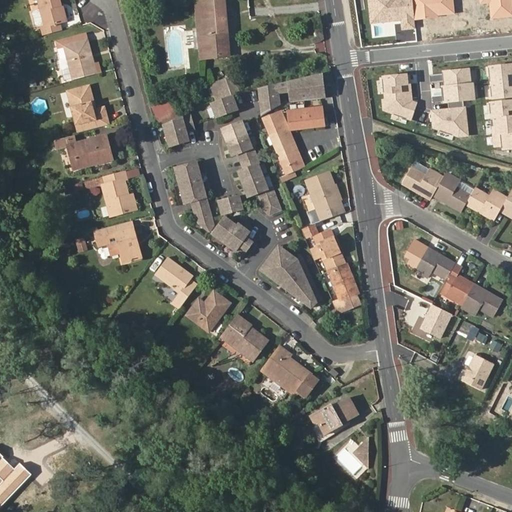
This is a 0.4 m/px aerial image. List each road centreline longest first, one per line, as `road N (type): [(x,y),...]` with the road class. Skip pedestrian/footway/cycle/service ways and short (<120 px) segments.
road 1 (residential): [(103,0),(155,164)]
road 2 (residential): [(240,278),(333,351),(386,346)]
road 3 (residential): [(344,56),(511,39)]
road 4 (track): [(353,118),(511,168)]
road 5 (residential): [(366,201),(389,201),(511,265)]
road 6 (residential): [(155,164),(173,227),(240,278)]
road 7 (secondary): [(344,56),(366,201)]
road 8 (secondary): [(366,201),(386,346)]
